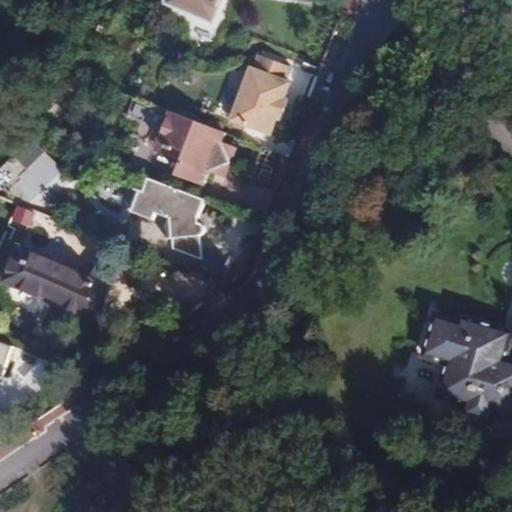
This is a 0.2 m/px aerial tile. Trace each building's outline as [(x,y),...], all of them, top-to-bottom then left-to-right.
[(169,0),(169,1),(213,20),(221,0),(169,0)] [(251,66),(232,118),(271,132),(277,117),(280,118),(287,98),(284,97),(290,81),(285,80),(290,65),(259,54),(254,67),(251,66)] [(228,135),(174,114),(160,153),(186,163),(181,178),(208,188),(213,174),(228,180),(239,151),(224,144),(228,135)] [(261,175),(271,152),(257,146),(248,171),(261,175)] [(1,174),(30,203),(63,170),(45,152),(24,172),(14,161),(1,174)] [(210,203),(153,183),(148,196),(145,195),(136,217),(156,224),(159,218),(174,224),(175,250),(202,261),(203,240),(205,240),(207,238),(208,236),(209,233),(209,231),(208,229),(205,228),(203,227),(203,221),(210,203)] [(8,280),(97,319),(111,288),(23,248),(8,280)] [(179,285),(212,298),(229,286),(185,268),(179,285)] [(437,315),(426,355),(449,362),(441,394),(468,402),(465,415),(494,423),(497,411),(511,414),(511,359),(507,358),(511,342),(511,330),(503,327),(462,315),(460,322),(437,315)] [(0,341),(0,391),(15,346),(0,341)]
